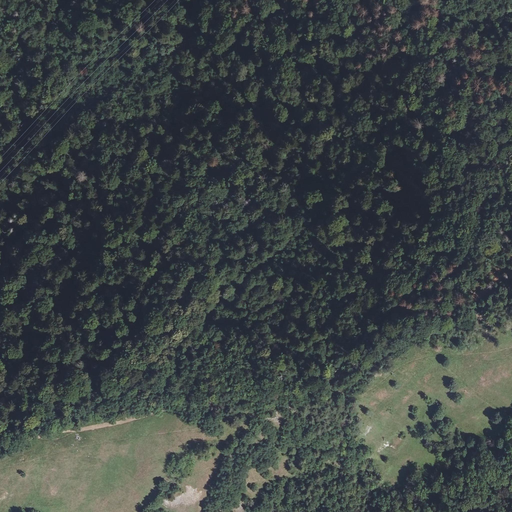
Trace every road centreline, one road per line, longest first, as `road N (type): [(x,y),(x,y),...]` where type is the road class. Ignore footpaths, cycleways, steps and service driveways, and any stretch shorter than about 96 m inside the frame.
road 1 (track): [(70,431),(251,269),(349,198),(407,86),(411,37),(446,17),(486,25),(511,14)]
road 2 (track): [(0,455),(34,438),(203,400),(336,382),(410,333),(511,301)]
road 3 (track): [(204,0),(200,46),(114,52),(57,75),(0,168)]
road 4 (track): [(0,357),(83,312),(188,215)]
